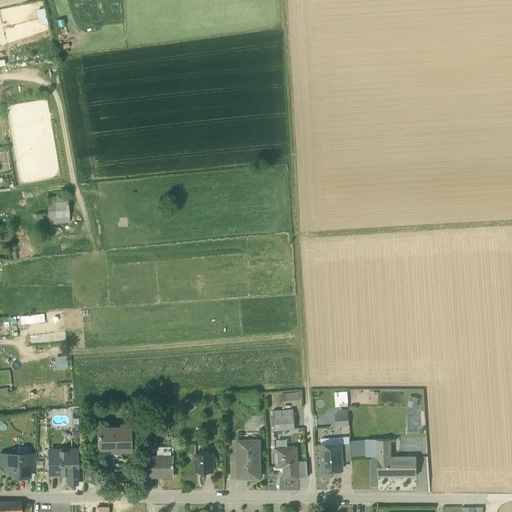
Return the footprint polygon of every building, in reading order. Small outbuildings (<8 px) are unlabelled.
[(69,221),(67,197),(47,199),(49,223),(69,221)] [(18,322),(43,321),(43,313),(18,314),(18,322)] [(66,355),(54,355),(54,368),(67,368),(66,355)] [(334,391),(335,405),(347,405),(347,390),(334,391)] [(418,398),(409,396),(407,405),(416,407),(418,398)] [(250,417),(243,408),(236,413),(243,422),(250,417)] [(293,409),(272,411),(273,430),(295,428),(293,409)] [(348,411),(340,411),(340,414),(336,414),(336,420),(348,419),(348,411)] [(131,450),(130,423),(120,423),(120,429),(111,429),(111,426),(98,426),(98,434),(98,437),(99,437),(99,447),(111,447),(113,447),(114,445),(117,445),(118,447),(120,447),(120,450),(131,450)] [(350,437),(330,438),(330,444),(321,444),(322,470),(341,469),(341,461),(340,443),(350,442),(350,437)] [(350,439),(350,452),(362,451),(362,439),(350,439)] [(389,439),(377,439),(377,450),(389,450),(389,439)] [(259,440),(237,440),(238,477),(247,477),(247,474),(259,474),(259,440)] [(350,442),(340,443),(341,461),(351,460),(350,442)] [(296,446),(274,447),(276,467),(283,467),(284,479),(298,478),(297,461),(296,446)] [(76,450),(49,450),(49,473),(67,473),(67,481),(77,481),(76,450)] [(415,457),(389,457),(389,450),(377,450),(377,457),(377,475),(415,475),(415,457)] [(212,452),(196,453),(197,471),(213,470),(212,452)] [(29,454),(9,454),(0,462),(0,463),(11,475),(19,475),(19,476),(29,476),(29,469),(29,454)] [(173,476),(173,456),(149,456),(149,476),(173,476)] [(297,461),(298,478),(308,477),(306,461),(297,461)] [(96,482),(96,467),(83,468),(83,483),(96,482)] [(21,511),(21,502),(5,502),(5,511),(21,511)]
